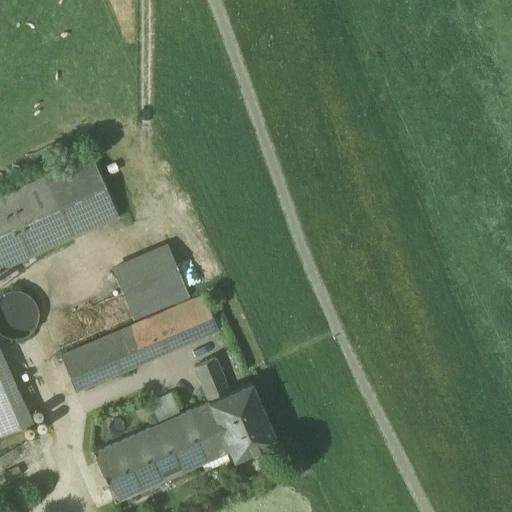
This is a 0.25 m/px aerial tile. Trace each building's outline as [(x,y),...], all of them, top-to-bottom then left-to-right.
[(91,155),(44,176),(72,238),(118,218),(91,155)] [(44,176),(0,195),(0,270),(72,238),(44,176)] [(173,244),(115,262),(132,317),(190,300),(173,244)] [(36,323),(38,314),(36,304),(31,297),(23,292),(14,290),(5,292),(0,294),(0,332),(5,336),(14,338),(23,336),(31,330),(36,323)] [(203,297),(60,356),(75,391),(218,332),(203,297)] [(0,348),(0,435),(32,422),(0,348)] [(215,359),(194,367),(209,402),(230,393),(215,359)] [(230,393),(209,402),(230,451),(233,460),(277,442),(251,383),(230,393)] [(175,391),(152,399),(159,417),(182,408),(175,391)] [(209,402),(93,452),(114,501),(230,451),(209,402)] [(0,471),(0,473),(10,494),(46,476),(35,455),(0,471)]
